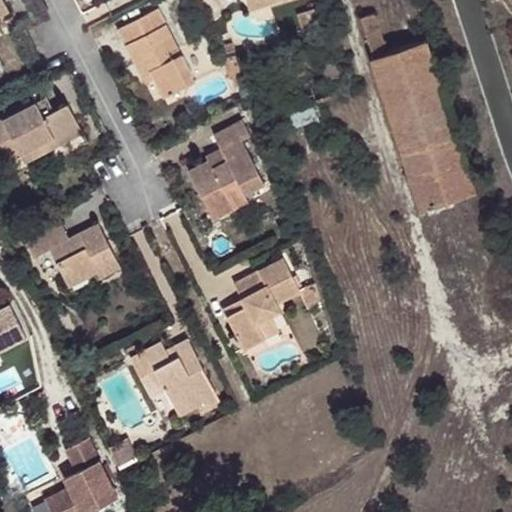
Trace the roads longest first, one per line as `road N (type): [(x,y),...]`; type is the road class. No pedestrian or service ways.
road 1 (track): [(344,0),(412,216),(437,328),(375,511)]
road 2 (residential): [(144,198),(136,147),(64,0)]
